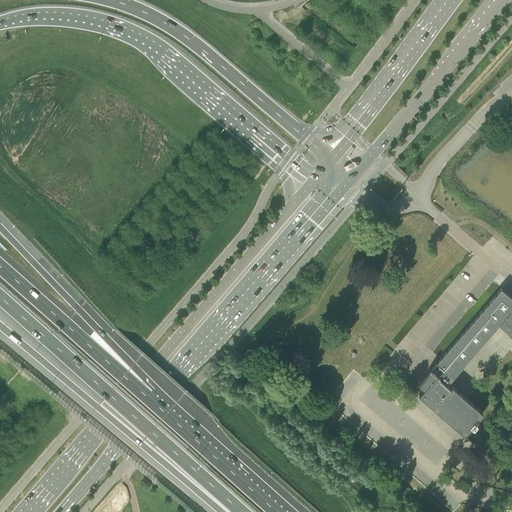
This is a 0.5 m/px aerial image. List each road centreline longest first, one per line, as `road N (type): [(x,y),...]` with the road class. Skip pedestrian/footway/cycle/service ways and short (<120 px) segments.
road 1 (secondary): [(311,184),(29,511)]
road 2 (secondary): [(61,511),(341,189)]
road 3 (motorway): [(0,23),(80,18),(137,38),(311,184)]
road 4 (motorway): [(0,297),(241,511)]
road 5 (motorway): [(0,326),(230,511)]
road 6 (motorway): [(331,161),(191,41),(107,0)]
road 7 (secondary): [(341,189),(502,0)]
road 8 (motorway): [(146,397),(107,340),(0,227)]
road 9 (secondary): [(448,0),(331,161)]
road 10 (motorway): [(146,397),(0,268)]
road 11 (motorway): [(274,511),(146,397)]
